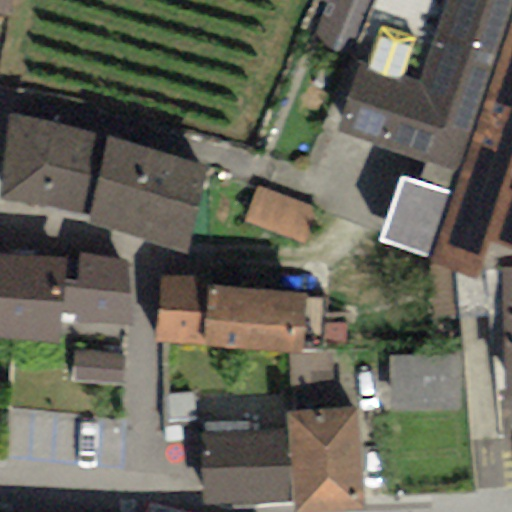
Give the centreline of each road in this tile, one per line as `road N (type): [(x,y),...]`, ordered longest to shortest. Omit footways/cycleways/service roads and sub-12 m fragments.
road 1 (unknown): [(0,88),(222,147)]
road 2 (residential): [(0,489),(185,511)]
